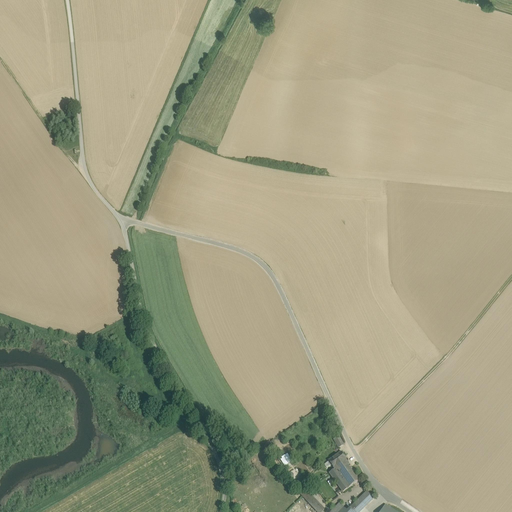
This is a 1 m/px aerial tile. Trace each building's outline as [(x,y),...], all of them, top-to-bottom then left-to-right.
[(345,445),(341,439),(338,440),(337,438),(334,440),(338,449),(345,445)] [(341,453),(329,462),(334,469),(334,468),(339,465),(346,460),(341,453)] [(280,458),(285,466),(293,462),(288,454),(280,458)] [(346,460),(339,465),(341,467),(336,471),(348,489),(360,480),(346,460)] [(336,471),(335,470),(330,474),(343,492),(348,489),(336,471)] [(322,511),(325,510),(305,489),(299,495),(315,511),(322,511)] [(367,492),(355,504),(362,510),(373,500),(367,492)]
